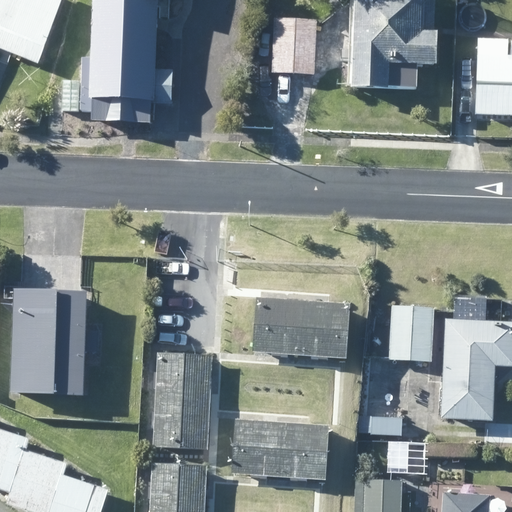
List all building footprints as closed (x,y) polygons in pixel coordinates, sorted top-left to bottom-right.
[(0,0),(0,52),(11,57),(36,66),(61,0),(0,0)] [(183,0),(90,0),(89,59),(82,59),(81,83),(62,83),(62,88),(62,112),(90,113),(89,123),(149,126),(149,106),(153,106),(169,106),(170,72),(152,72),(154,29),(154,18),(155,7),(155,2),(170,3),(184,4),(183,0)] [(430,37),(431,26),(431,0),(351,0),(350,64),(349,94),(384,95),(385,90),(415,91),(416,69),(434,69),(435,38),(430,37)] [(312,76),(314,28),(314,23),(272,22),(271,75),(312,76)] [(509,45),(479,44),(476,118),(511,119),(511,62),(509,62),(509,45)] [(78,288),(23,286),(11,286),(11,298),(8,390),(80,393),(81,364),(82,349),(95,350),(96,330),(82,330),(82,288),(78,288)] [(347,301),(328,300),(254,296),(251,351),(344,356),(347,301)] [(389,357),(429,359),(431,306),(391,304),(389,357)] [(511,364),(511,320),(443,318),(442,360),(439,416),(490,418),(491,383),(492,366),(492,364),(511,364)] [(205,448),(208,353),(156,352),(153,446),(205,448)] [(405,403),(361,402),(360,436),(404,437),(405,403)] [(332,480),(335,426),(242,421),(239,475),(332,480)] [(0,487),(8,490),(4,503),(36,511),(99,511),(106,489),(59,475),(63,463),(22,450),(26,438),(0,430),(0,487)] [(423,479),(426,479),(427,447),(389,446),(388,477),(392,477),(423,479)] [(201,511),(204,464),(150,462),(147,511),(201,511)] [(403,484),(393,484),(358,483),(357,511),(402,511),(403,494),(403,484)] [(485,511),(486,494),(441,491),(439,511),(485,511)] [(502,511),(506,508),(507,501),(503,495),(495,494),(489,499),(488,507),(492,511),(502,511)]
